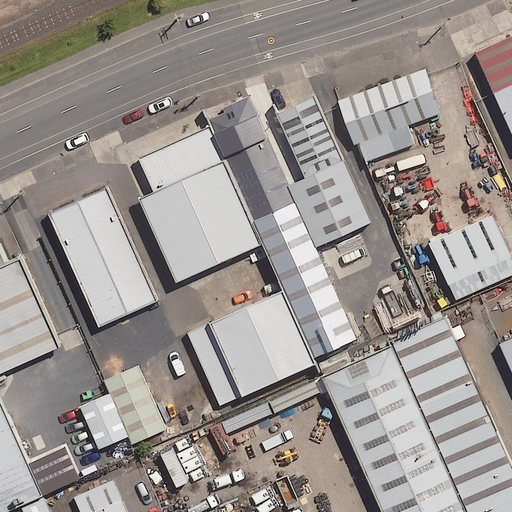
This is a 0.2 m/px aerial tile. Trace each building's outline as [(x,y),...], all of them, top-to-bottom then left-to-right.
[(511,17),(488,29),(506,70),(511,67),(511,17)] [(451,87),(431,43),(346,80),(366,125),(451,87)] [(313,154),(301,160),(328,221),(377,199),(320,71),(284,87),(313,154)] [(220,115),(269,225),(292,276),(343,254),(328,221),(301,160),(271,92),(220,115)] [(166,168),(149,175),(187,261),(269,225),(220,115),(215,106),(151,135),(166,168)] [(59,194),(107,302),(169,274),(121,167),(59,194)] [(511,236),(511,208),(504,191),(437,221),(455,262),(511,236)] [(28,237),(0,249),(0,352),(67,323),(28,237)] [(315,338),(287,274),(198,314),(227,378),(315,338)] [(511,511),(511,418),(454,290),(396,316),(399,324),(483,511),(511,511)] [(402,511),(483,511),(399,324),(332,354),(402,511)] [(173,404),(146,345),(112,360),(139,419),(173,404)] [(0,502),(54,479),(0,356),(0,502)] [(133,414),(114,373),(87,385),(106,426),(133,414)] [(179,477),(170,449),(147,456),(156,485),(179,477)] [(98,511),(135,511),(114,464),(83,477),(98,511)] [(60,511),(52,494),(11,511),(60,511)]
